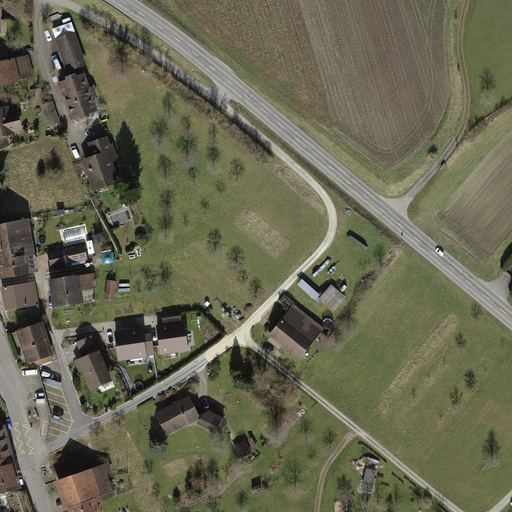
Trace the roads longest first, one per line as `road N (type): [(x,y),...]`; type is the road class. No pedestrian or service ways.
road 1 (residential): [(58,0),(123,32),(221,100),(325,198),(335,217),(324,246),(201,364),(28,459)]
road 2 (tertiary): [(511,320),(168,30),(120,0)]
road 3 (track): [(454,511),(237,334)]
road 4 (track): [(390,215),(461,131),(468,0)]
